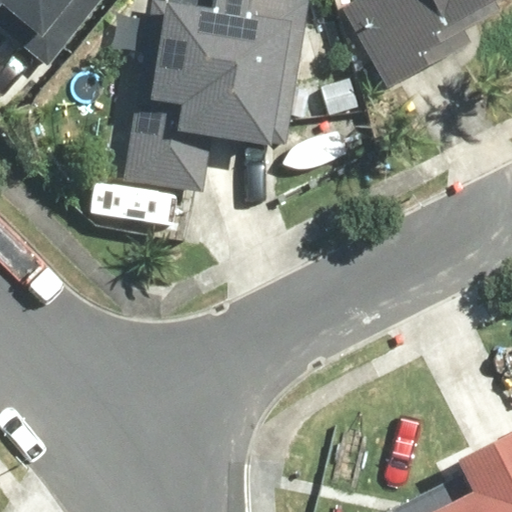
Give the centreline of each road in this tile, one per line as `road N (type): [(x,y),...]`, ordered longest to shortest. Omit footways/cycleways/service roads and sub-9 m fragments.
road 1 (residential): [(511,211),(107,421)]
road 2 (residential): [(0,327),(107,421)]
